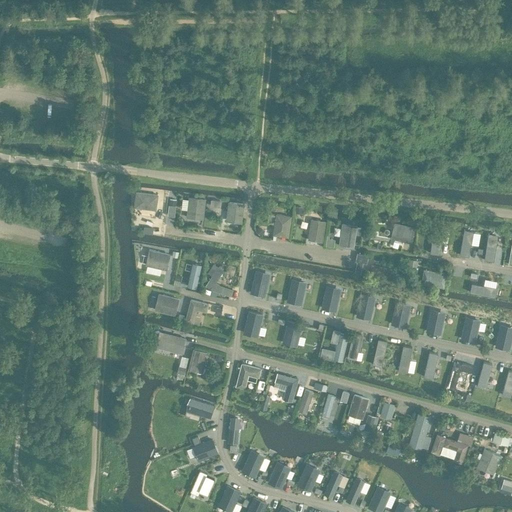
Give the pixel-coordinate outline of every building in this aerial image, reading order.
[(134,206),(156,209),(158,194),(136,191),(134,206)] [(194,216),(202,217),(204,198),(190,197),(188,209),(187,216),(194,217),(194,216)] [(234,218),(241,219),(243,203),(229,201),(228,210),(227,210),(227,218),(234,218)] [(273,234),(288,236),(290,216),(276,214),(273,234)] [(308,239),(322,241),(325,221),(311,219),(308,239)] [(403,240),(411,242),(415,227),(394,222),(392,233),(404,236),(403,240)] [(343,223),(339,243),(353,245),(356,225),(343,223)] [(433,227),(430,253),(439,254),(441,241),(440,241),(442,228),(433,227)] [(463,228),(459,254),(468,255),(470,242),(469,242),(471,229),(463,228)] [(488,234),(484,259),(493,261),(495,248),(494,248),(496,235),(488,234)] [(147,264),(166,268),(170,254),(155,251),(156,250),(149,249),(148,255),(149,255),(147,264)] [(230,295),(232,289),(220,285),(215,282),(223,270),(219,266),(214,263),(208,272),(213,275),(206,285),(211,288),(230,295)] [(372,265),(370,272),(390,276),(391,269),(379,266),(380,263),(376,263),(375,266),(372,265)] [(193,264),(188,286),(196,288),(201,266),(193,264)] [(422,283),(443,286),(446,272),(424,269),(422,283)] [(255,272),(251,292),(265,295),(269,275),(255,272)] [(291,281),(287,301),(301,304),(305,284),(291,281)] [(470,286),(469,292),(495,297),(496,289),(483,286),(483,285),(471,283),(471,285),(470,286)] [(326,288),(321,307),(335,310),(339,291),(326,288)] [(155,309),(175,314),(179,298),(159,293),(155,309)] [(361,296),(356,315),(370,318),(374,299),(361,296)] [(197,309),(206,311),(208,303),(191,299),(185,320),(193,322),(197,309)] [(395,304),(391,324),(405,327),(409,307),(395,304)] [(248,311),(244,330),(258,333),(262,314),(248,311)] [(431,311),(426,331),(440,334),(444,314),(431,311)] [(465,318),(461,338),(475,341),(479,321),(465,318)] [(288,320),(284,340),(297,343),(302,323),(288,320)] [(511,328),(500,326),(496,346),(509,349),(511,336),(511,328)] [(157,342),(182,349),(185,338),(160,331),(157,342)] [(322,347),(320,357),(333,361),(333,359),(342,361),(348,334),(340,332),(337,344),(335,351),(322,347)] [(352,334),(347,358),(355,359),(361,336),(352,334)] [(378,341),(372,364),(380,366),(386,343),(378,341)] [(403,345),(398,370),(407,372),(409,360),(411,347),(403,345)] [(204,367),(203,366),(207,352),(193,348),(189,368),(197,370),(197,371),(201,372),(203,371),(204,367)] [(429,351),(423,376),(432,378),(435,366),(434,365),(437,353),(429,351)] [(473,365),(462,362),(462,364),(455,362),(448,386),(455,388),(460,369),(471,372),(473,365)] [(248,373),(258,376),(260,368),(242,363),(236,385),(244,387),(248,373)] [(484,364),(477,388),(485,390),(488,381),(492,382),(495,374),(490,373),(492,366),(484,364)] [(511,370),(509,369),(502,393),(509,395),(511,384),(511,383),(511,370)] [(283,398),(292,400),(298,378),(278,372),(275,380),(287,384),(283,398)] [(259,381),(256,393),(261,394),(264,382),(259,381)] [(305,388),(298,409),(306,412),(313,391),(305,388)] [(343,390),(340,400),(346,401),(349,392),(343,390)] [(328,393),(322,413),(329,415),(335,395),(328,393)] [(263,394),(259,408),(265,410),(268,400),(266,399),(268,395),(263,394)] [(362,417),(368,398),(355,394),(349,413),(362,417)] [(192,402),(189,411),(201,415),(210,418),(214,406),(190,398),(189,402),(192,402)] [(380,401),(377,412),(380,413),(380,414),(391,417),(395,404),(384,401),(384,402),(380,401)] [(424,436),(430,416),(418,413),(417,419),(413,432),(414,433),(411,444),(421,447),(421,446),(427,447),(430,437),(424,436)] [(368,414),(366,422),(372,424),(374,416),(368,414)] [(230,417),(227,441),(236,442),(239,420),(237,418),(230,417)] [(469,437),(470,435),(460,432),(457,440),(446,437),(446,438),(444,437),(445,436),(437,433),(435,441),(431,450),(439,453),(441,448),(443,444),(457,449),(456,453),(453,460),(458,462),(462,463),(468,444),(470,444),(472,438),(469,437)] [(496,432),(493,440),(508,444),(510,436),(496,432)] [(198,436),(192,438),(195,444),(201,442),(198,436)] [(212,440),(193,447),(199,461),(218,454),(212,440)] [(388,445),(385,453),(398,457),(400,449),(388,445)] [(484,448),(477,466),(493,473),(501,455),(484,448)] [(250,451),(241,470),(255,476),(258,469),(263,458),(264,457),(250,451)] [(276,462),(267,481),(281,487),(285,477),(289,470),(290,468),(276,462)] [(305,465),(296,485),(310,491),(315,481),(317,475),(318,473),(319,471),(305,465)] [(199,471),(190,492),(197,495),(199,491),(207,495),(214,480),(206,476),(207,474),(199,471)] [(333,472),(324,494),(332,498),(341,477),(340,475),(333,472)] [(356,477),(346,499),(354,503),(363,481),(356,477)] [(504,479),(501,488),(511,491),(511,481),(504,479)] [(219,504),(217,507),(229,511),(231,511),(237,499),(240,492),(227,486),(219,504)] [(377,486),(368,505),(382,511),(391,492),(377,486)] [(246,511),(262,511),(263,511),(267,503),(253,497),(246,511)]
